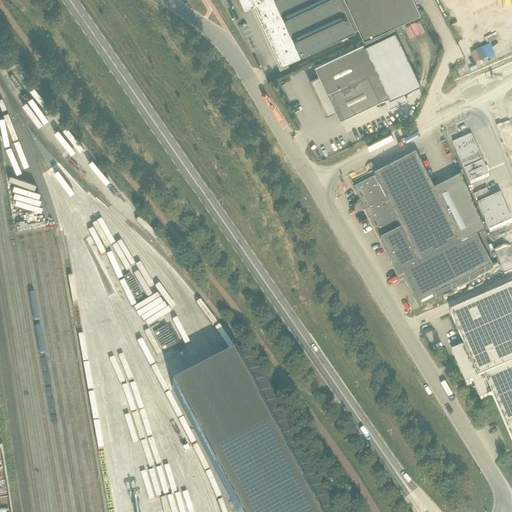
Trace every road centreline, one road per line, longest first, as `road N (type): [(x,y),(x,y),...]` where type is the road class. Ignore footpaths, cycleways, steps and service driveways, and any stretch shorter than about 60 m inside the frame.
road 1 (secondary): [(405,485),(69,0)]
road 2 (unclassified): [(508,511),(313,185)]
road 3 (unclassified): [(313,185),(421,130),(442,71)]
road 4 (unclassified): [(313,185),(229,45)]
